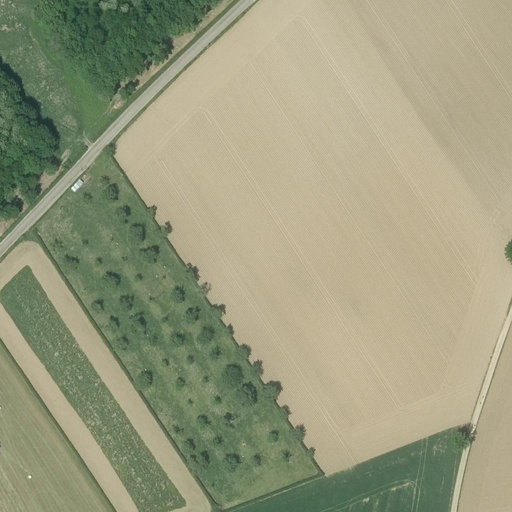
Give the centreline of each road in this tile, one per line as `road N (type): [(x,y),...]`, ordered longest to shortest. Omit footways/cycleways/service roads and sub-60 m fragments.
road 1 (unclassified): [(0,250),(248,0)]
road 2 (track): [(511,306),(452,511)]
